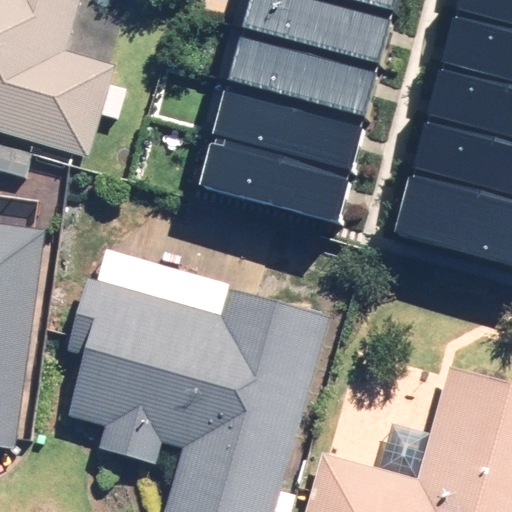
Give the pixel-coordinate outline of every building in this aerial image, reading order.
[(130,90),(111,84),(115,70),(70,57),(86,0),(0,0),(0,132),(90,158),(100,122),(119,128),(130,90)] [(242,0),(197,191),(338,224),(391,0),(242,0)] [(511,0),(471,0),(414,243),(511,266),(511,0)] [(0,448),(18,451),(42,231),(0,226),(0,448)] [(278,233),(261,300),(105,260),(99,282),(81,277),(62,354),(85,360),(71,415),(103,424),(96,450),(160,467),(165,445),(186,450),(170,511),(277,511),(303,414),(345,251),(278,233)] [(511,511),(511,387),(450,370),(420,480),(324,454),(308,511),(511,511)]
